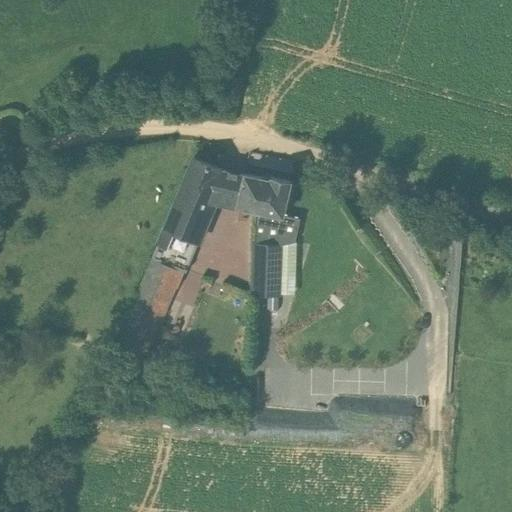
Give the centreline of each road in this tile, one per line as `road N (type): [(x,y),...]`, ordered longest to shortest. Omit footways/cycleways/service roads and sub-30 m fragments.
road 1 (unclassified): [(511,217),(188,128),(105,133),(0,160)]
road 2 (track): [(435,333),(436,455)]
